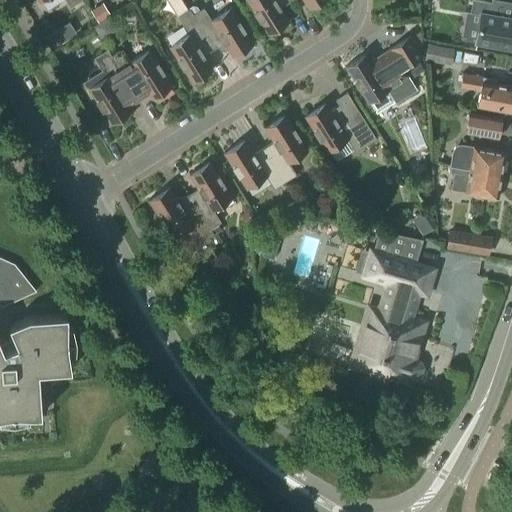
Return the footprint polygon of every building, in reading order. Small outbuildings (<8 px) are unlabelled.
[(288,2),(287,0),(244,0),(267,35),(287,22),(279,8),(288,2)] [(287,0),(288,2),(291,0),(301,0),(307,9),(321,0),(287,0)] [(110,14),(103,4),(91,12),(98,22),(110,14)] [(191,7),(188,9),(188,10),(192,15),(198,11),(196,8),(191,7)] [(188,10),(213,50),(223,44),(231,57),(251,44),(228,9),(210,20),(203,8),(198,11),(192,15),(188,10)] [(213,50),(188,10),(177,17),(188,34),(168,46),(191,82),(211,69),(203,56),(213,50)] [(511,19),(498,17),(481,13),(476,41),(511,48),(511,19)] [(62,42),(55,32),(45,38),(52,49),(62,42)] [(394,102),(415,89),(401,67),(420,55),(407,35),(388,48),(389,50),(369,62),(364,54),(344,67),(367,103),(368,102),(374,112),(392,100),(394,102)] [(424,61),(451,66),(455,50),(427,44),(424,61)] [(112,57),(111,58),(132,91),(142,85),(150,98),(171,86),(149,51),(130,63),(122,51),(112,57)] [(103,70),(84,82),(110,123),(130,111),(122,97),(132,91),(111,58),(112,57),(108,52),(107,53),(96,60),(103,70)] [(480,90),(477,106),(511,111),(511,86),(495,84),(496,80),(462,74),(460,87),(480,90)] [(323,102),(302,115),(326,151),(345,139),(353,151),(374,137),(348,98),(337,105),(341,111),(332,116),(323,102)] [(466,131),(497,137),(501,117),(469,112),(466,131)] [(306,149),(303,145),(283,113),(263,126),(272,140),(261,147),(282,181),(294,173),(286,161),(306,149)] [(242,139),(233,145),(222,152),(245,188),(264,176),(271,188),(282,181),(261,147),(251,153),(242,139)] [(452,152),(450,165),(470,169),(501,174),(505,151),(474,146),(474,147),(462,145),(458,145),(454,148),(452,152)] [(216,223),(219,221),(212,209),(230,197),(208,161),(188,174),(197,187),(187,193),(214,235),(221,231),(216,223)] [(455,170),(452,187),(466,190),(466,192),(497,198),(501,174),(470,169),(470,173),(455,170)] [(155,212),(154,213),(153,214),(153,216),(152,218),(152,219),(153,221),(153,222),(154,224),(155,225),(157,227),(158,228),(160,229),(162,229),(164,229),(165,228),(177,246),(179,247),(181,248),(184,249),(185,249),(187,249),(189,249),(192,248),(193,248),(214,235),(187,193),(176,200),(168,187),(147,200),(155,212)] [(284,207),(291,219),(304,211),(297,199),(284,207)] [(426,210),(412,220),(422,236),(437,227),(426,210)] [(494,237),(453,231),(450,247),(491,253),(494,237)] [(274,260),(280,237),(269,234),(262,257),(274,260)] [(416,361),(410,359),(422,322),(407,318),(416,289),(423,291),(430,268),(362,248),(355,272),(387,281),(378,309),(367,306),(349,363),(364,368),(365,370),(373,372),(375,371),(404,380),(406,375),(412,376),(417,373),(419,366),(416,361)] [(0,306),(1,307),(36,291),(14,264),(0,257),(0,306)] [(1,345),(0,343),(0,416),(12,415),(40,414),(37,372),(70,369),(66,343),(66,314),(28,316),(8,325),(14,340),(1,345)] [(166,455),(153,463),(160,476),(174,467),(166,455)]
